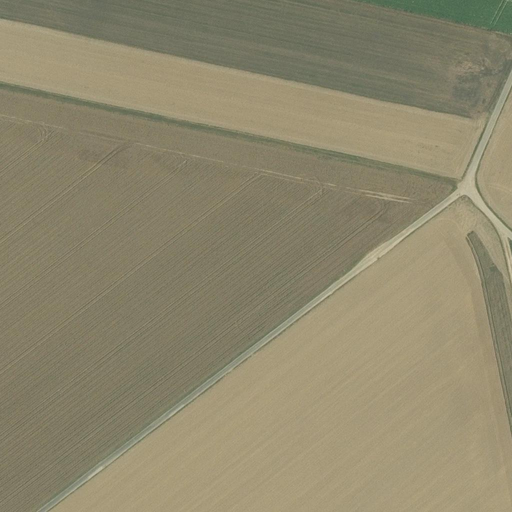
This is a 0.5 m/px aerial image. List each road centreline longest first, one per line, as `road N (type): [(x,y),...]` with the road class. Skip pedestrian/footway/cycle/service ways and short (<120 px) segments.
road 1 (track): [(42,511),(464,189)]
road 2 (track): [(0,84),(464,189)]
road 3 (track): [(511,79),(464,189)]
